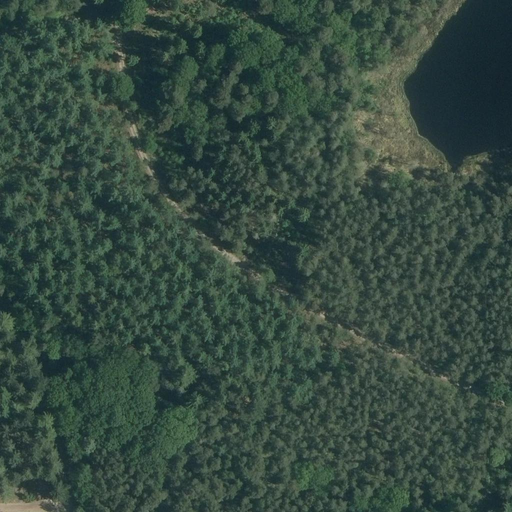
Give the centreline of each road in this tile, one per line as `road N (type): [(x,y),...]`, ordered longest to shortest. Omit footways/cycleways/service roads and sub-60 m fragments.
road 1 (track): [(0,34),(118,9),(120,78),(140,151),(205,241),(312,309),(511,404)]
road 2 (track): [(0,309),(29,347),(63,480),(41,507)]
